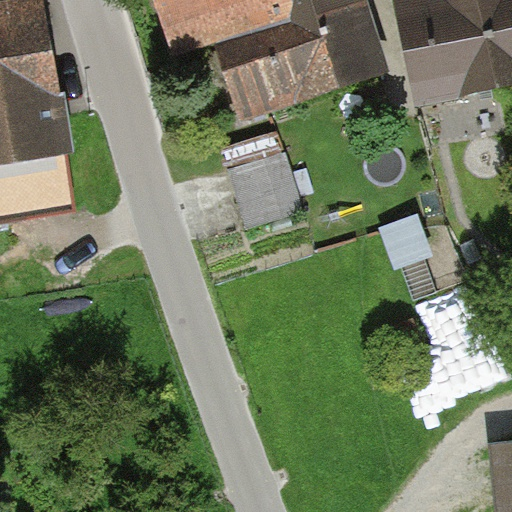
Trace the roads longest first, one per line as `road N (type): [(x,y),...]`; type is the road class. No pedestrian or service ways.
road 1 (unclassified): [(95,0),(261,511)]
road 2 (track): [(511,408),(417,511)]
